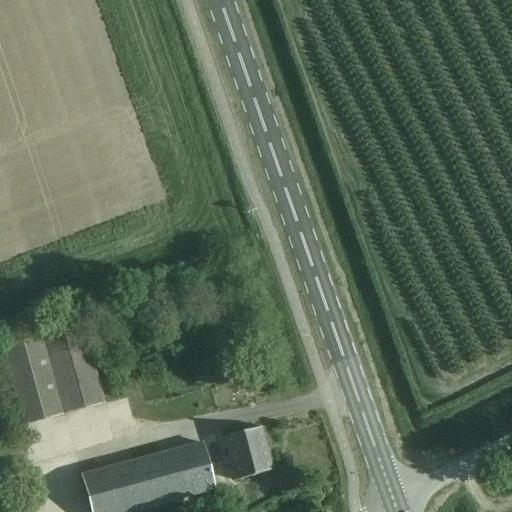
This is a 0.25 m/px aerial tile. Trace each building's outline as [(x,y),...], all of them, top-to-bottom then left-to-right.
[(82,325),(3,347),(25,425),(103,403),(82,325)] [(261,381),(202,391),(206,413),(265,403),(261,381)] [(157,403),(159,412),(176,409),(175,400),(157,403)] [(261,428),(223,437),(235,481),(272,471),(261,428)] [(201,443),(81,475),(91,511),(132,511),(214,490),(201,443)]
